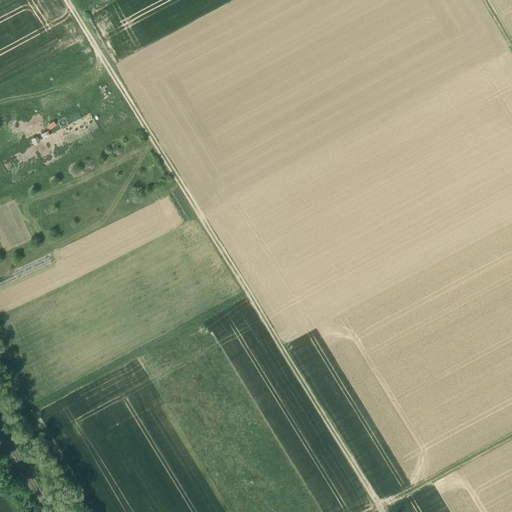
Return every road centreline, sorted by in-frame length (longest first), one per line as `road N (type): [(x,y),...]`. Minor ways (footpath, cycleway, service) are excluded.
road 1 (track): [(67,0),(380,506)]
road 2 (track): [(30,408),(247,295)]
road 3 (track): [(0,352),(89,511)]
road 4 (track): [(511,435),(380,506)]
